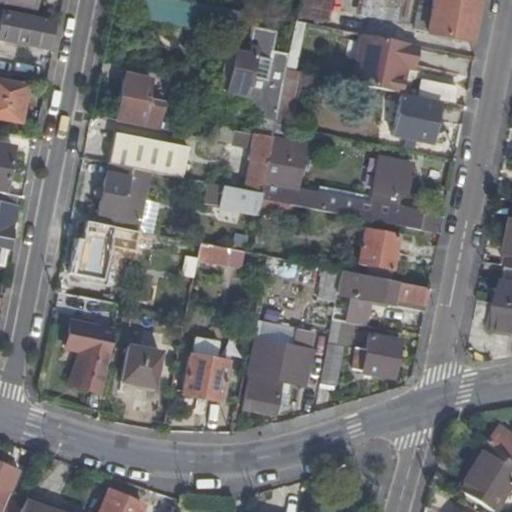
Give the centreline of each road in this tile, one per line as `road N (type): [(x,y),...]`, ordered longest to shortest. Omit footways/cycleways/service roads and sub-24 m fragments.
road 1 (tertiary): [(5,416),(159,458),(295,453),(436,401)]
road 2 (residential): [(5,416),(6,359),(82,0)]
road 3 (residential): [(436,401),(510,0)]
